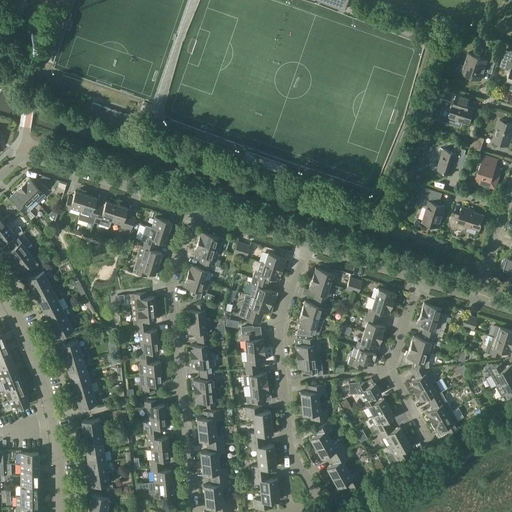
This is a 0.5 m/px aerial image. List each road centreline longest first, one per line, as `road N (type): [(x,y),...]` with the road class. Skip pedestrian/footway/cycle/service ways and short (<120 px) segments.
road 1 (residential): [(191,511),(168,283),(192,209)]
road 2 (residential): [(293,511),(315,497),(289,446),(282,363),(304,243)]
road 3 (residential): [(438,453),(393,378),(419,278)]
road 4 (residential): [(192,209),(18,153)]
road 5 (residential): [(51,421),(0,292)]
road 6 (residential): [(419,278),(304,243)]
